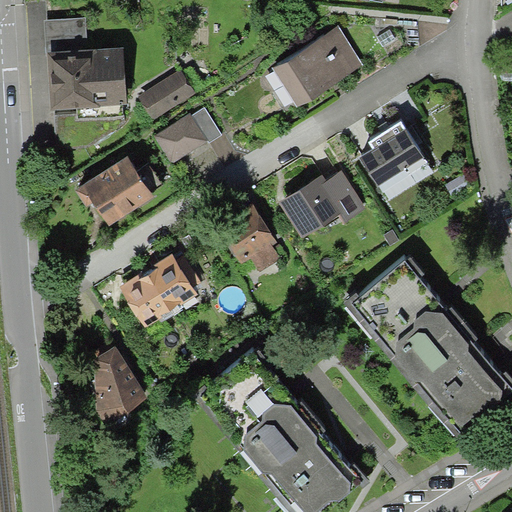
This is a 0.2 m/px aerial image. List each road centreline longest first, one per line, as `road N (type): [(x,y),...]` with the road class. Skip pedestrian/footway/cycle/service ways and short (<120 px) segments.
road 1 (residential): [(475,40),(36,295),(15,296)]
road 2 (residential): [(0,51),(15,296)]
road 3 (residential): [(15,296),(39,511)]
road 4 (residential): [(475,40),(495,183),(511,231)]
